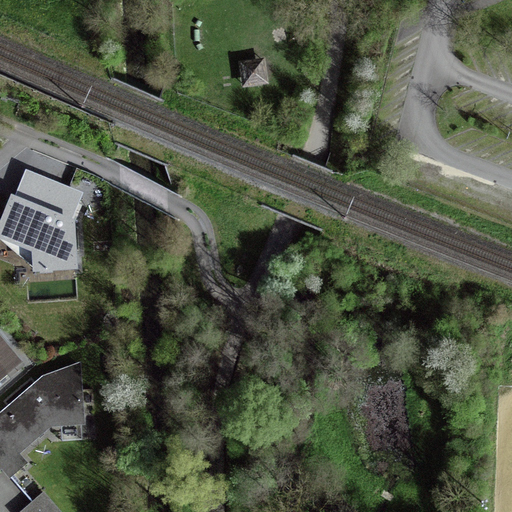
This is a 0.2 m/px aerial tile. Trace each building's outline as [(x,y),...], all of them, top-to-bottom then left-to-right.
[(245,87),(264,85),(262,66),(242,68),(245,87)] [(23,172),(11,200),(70,224),(82,196),(23,172)] [(73,268),(70,224),(11,200),(0,228),(0,237),(33,251),(34,271),(39,271),(39,275),(51,274),(50,270),(73,268)] [(0,360),(0,363),(5,370),(16,361),(8,351),(0,357),(0,358),(1,360),(0,360)] [(0,415),(0,430),(19,452),(51,425),(81,423),(77,366),(42,379),(0,415)] [(0,468),(8,478),(27,462),(19,452),(0,430),(0,468)] [(52,511),(43,501),(28,511),(52,511)]
